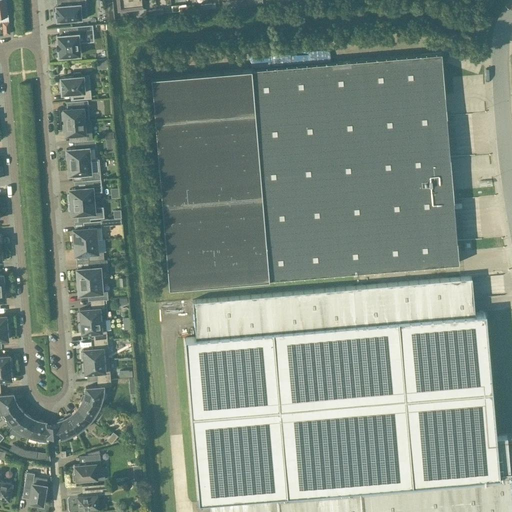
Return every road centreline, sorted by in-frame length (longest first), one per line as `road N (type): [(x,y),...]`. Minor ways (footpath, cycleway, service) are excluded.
road 1 (residential): [(50,401),(62,394),(65,376),(37,40)]
road 2 (residential): [(0,48),(30,381),(50,401)]
road 3 (unclassified): [(511,9),(500,36),(511,201)]
